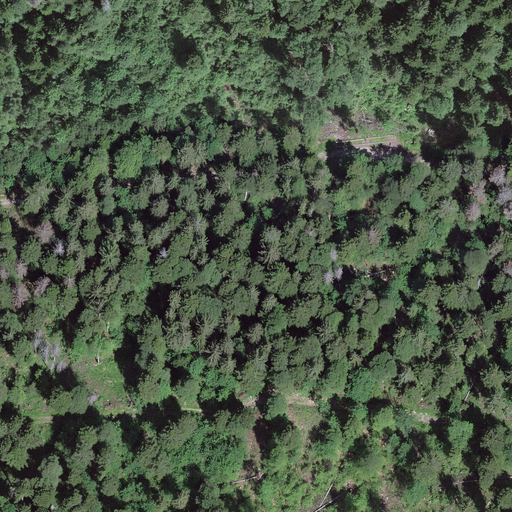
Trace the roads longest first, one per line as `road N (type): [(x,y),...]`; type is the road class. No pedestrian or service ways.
road 1 (track): [(0,203),(380,148),(453,168),(511,173)]
road 2 (track): [(0,424),(223,413),(302,398),(511,432)]
